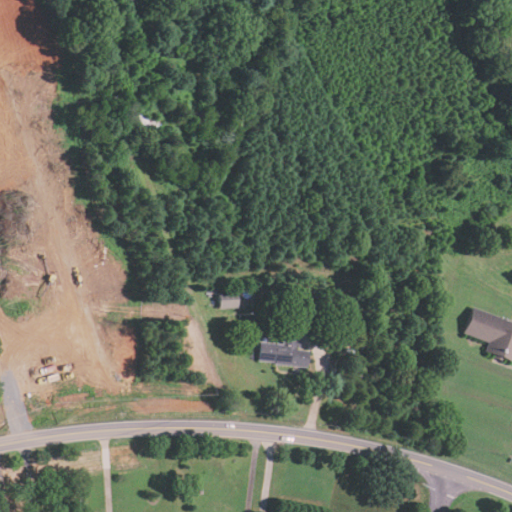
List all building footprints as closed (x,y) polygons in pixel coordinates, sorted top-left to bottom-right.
[(0,108),(16,104),(24,132),(0,139),(0,108)] [(14,191),(43,183),(51,210),(22,218),(14,191)] [(37,268),(61,262),(68,288),(44,294),(37,268)] [(215,291),(215,308),(234,307),(234,291),(215,291)] [(485,341),(482,352),(510,361),(511,352),(511,321),(468,308),(460,333),(485,341)] [(55,334),(84,326),(92,352),(63,361),(55,334)] [(279,343),(257,341),(255,361),(303,366),(305,349),(294,348),(296,335),(280,333),(279,343)]
